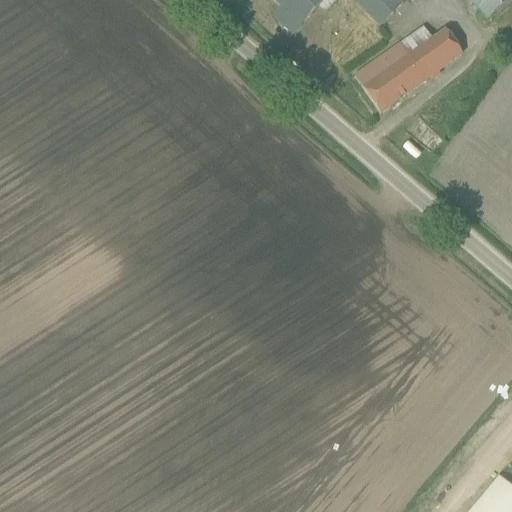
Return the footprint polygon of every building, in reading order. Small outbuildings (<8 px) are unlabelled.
[(269,0),(279,10),(272,19),(293,37),(306,22),(325,0),(269,0)] [(352,0),(380,27),(403,5),(397,0),(352,0)] [(467,0),(488,22),(510,0),(467,0)] [(380,115),(396,104),(462,58),(444,33),(431,42),(422,30),(354,78),(380,115)] [(511,511),(511,488),(499,478),(470,511),(511,511)]
